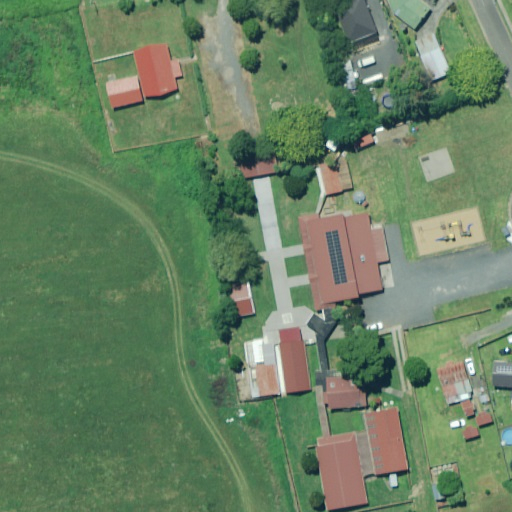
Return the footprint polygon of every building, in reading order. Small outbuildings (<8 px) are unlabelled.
[(380,33),(367,0),(360,0),(339,8),(352,44),(380,33)] [(422,0),(392,0),(397,13),(418,30),(434,9),(422,0)] [(172,38),(134,44),(144,99),(180,92),(178,78),(185,77),(181,57),(175,58),(172,38)] [(455,73),(444,48),(424,57),(435,82),(455,73)] [(357,70),(355,60),(339,64),(345,92),(370,86),(365,68),(357,70)] [(404,108),(399,96),(380,104),(385,115),(404,108)] [(282,173),(278,158),(241,165),(244,180),(282,173)] [(357,189),(350,162),(323,169),(329,196),(357,189)] [(374,230),(371,211),(304,224),(319,308),(364,299),(364,295),(387,290),(382,263),(393,261),(387,228),(374,230)] [(507,226),(502,229),(506,237),(511,235),(507,226)] [(260,315),(254,283),(233,287),(238,319),(260,315)] [(313,391),(307,341),(282,344),(288,394),(313,391)] [(469,362),(440,370),(451,405),(474,399),(473,394),(478,393),(469,362)] [(511,362),(498,362),(497,387),(511,387),(511,362)] [(283,395),(279,364),(253,367),(256,398),(283,395)] [(479,411),(475,401),(465,404),(470,418),(479,415),(482,427),(494,424),(490,409),(479,411)] [(321,448),(331,510),(371,504),(367,477),(379,475),(379,476),(414,471),(404,409),(368,415),(371,433),(360,435),(359,432),(321,439),(322,448),(321,448)] [(447,484),(436,486),(439,501),(450,499),(447,484)]
